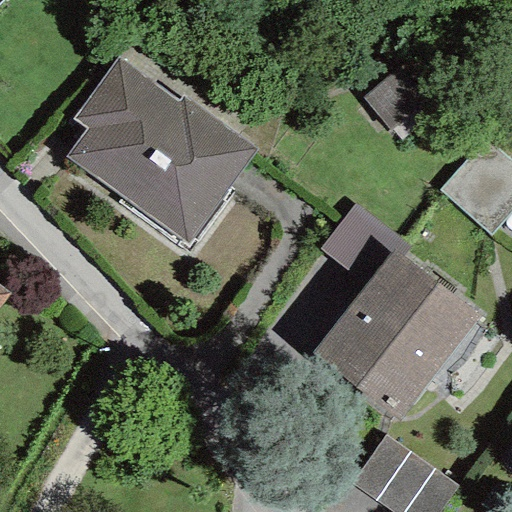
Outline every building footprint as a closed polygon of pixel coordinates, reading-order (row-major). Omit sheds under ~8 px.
[(176,104),(117,58),(72,119),(86,129),(64,157),(186,244),(255,150),(181,97),(176,104)] [(361,99),(388,131),(427,99),(400,67),(361,99)] [(511,164),(483,139),(438,190),(489,236),(511,210),(511,164)] [(402,258),(410,248),(353,203),(318,249),(365,286),(390,254),(393,250),(402,258)] [(365,286),(311,354),(396,419),(477,317),(402,258),(393,250),(390,254),(365,286)] [(0,287),(0,305),(8,294),(0,287)] [(389,511),(440,511),(458,488),(385,437),(351,486),(389,511)]
